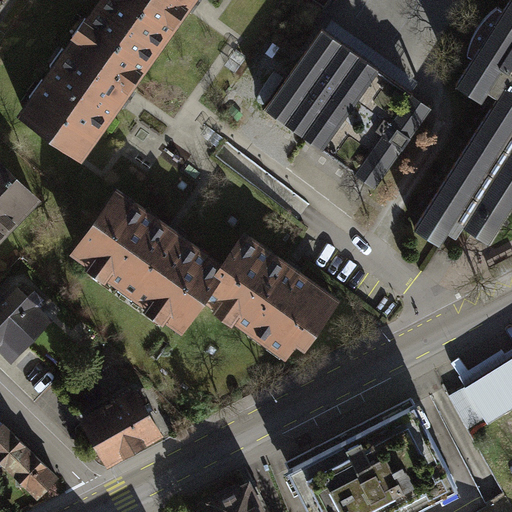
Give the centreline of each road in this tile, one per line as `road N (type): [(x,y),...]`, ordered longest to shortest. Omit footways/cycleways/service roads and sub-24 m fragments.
road 1 (tertiary): [(96,507),(511,293)]
road 2 (residential): [(96,507),(82,481),(0,398)]
